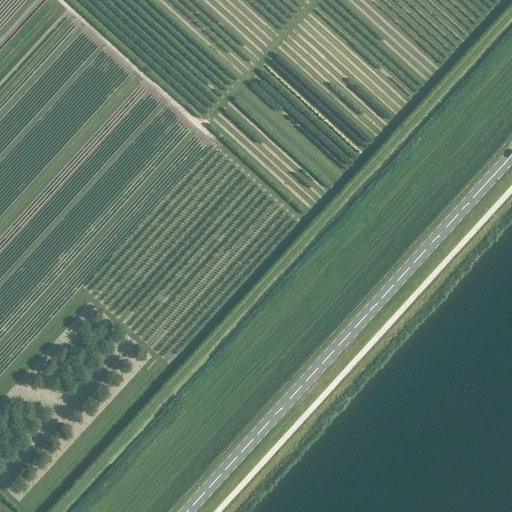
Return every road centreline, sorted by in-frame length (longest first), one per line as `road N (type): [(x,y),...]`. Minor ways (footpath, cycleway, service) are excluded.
road 1 (secondary): [(186,511),(511,155)]
road 2 (track): [(60,0),(201,127)]
